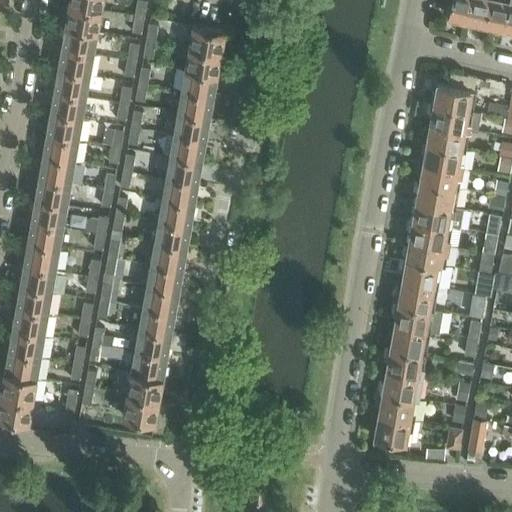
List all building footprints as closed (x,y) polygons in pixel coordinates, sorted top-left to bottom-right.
[(101,10),(102,0),(69,0),(69,5),(101,10)] [(147,0),(137,0),(135,14),(144,16),(147,0)] [(467,19),(471,0),(451,0),(450,6),(448,5),(446,14),(448,14),(448,15),(467,19)] [(473,24),(484,26),(490,0),(471,0),(467,19),(474,21),(473,24)] [(496,26),(503,27),(509,0),(490,0),(484,26),(495,29),(496,26)] [(511,32),(511,0),(509,0),(503,27),(510,29),(510,32),(511,32)] [(69,5),(65,26),(97,32),(101,10),(69,5)] [(144,16),(135,14),(132,31),(141,33),(144,16)] [(159,24),(149,22),(146,39),(156,40),(159,24)] [(192,24),(188,46),(221,53),(225,30),(192,24)] [(65,26),(61,47),(94,53),(97,32),(65,26)] [(156,40),(146,39),(143,55),(153,57),(156,40)] [(140,43),(130,41),(127,58),(137,59),(140,43)] [(217,75),(221,53),(188,46),(179,45),(175,67),(185,69),(217,75)] [(94,53),(61,47),(57,69),(90,75),(94,53)] [(137,59),(127,58),(124,74),(134,76),(137,59)] [(151,67),(142,66),(139,82),(148,84),(151,67)] [(57,69),(54,91),(86,96),(90,75),(57,69)] [(181,90),(213,96),(217,75),(185,69),(181,90)] [(148,84),(139,82),(136,99),(145,101),(148,84)] [(433,91),(431,102),(472,110),(476,89),(437,82),(435,91),(433,91)] [(132,86),(123,84),(120,101),(129,103),(132,86)] [(209,117),(213,96),(181,90),(177,111),(209,117)] [(54,91),(50,112),(82,118),(86,96),(54,91)] [(129,103),(120,101),(117,118),(126,119),(129,103)] [(481,111),(472,110),(431,102),(429,114),(431,114),(430,123),(469,130),(477,131),(481,111)] [(143,110),(134,109),(131,125),(140,127),(143,110)] [(173,133),(206,139),(209,117),(177,111),(175,123),(165,121),(163,131),(173,133)] [(50,112),(46,134),(78,139),(82,118),(50,112)] [(426,129),(424,141),(466,148),(469,130),(430,123),(429,130),(426,129)] [(140,127),(131,125),(128,142),(137,144),(140,127)] [(115,128),(112,144),(121,146),(124,129),(115,128)] [(202,160),(206,139),(173,133),(169,154),(202,160)] [(46,134),(42,155),(75,161),(78,139),(46,134)] [(462,168),(466,148),(424,141),(422,153),(425,153),(423,161),(462,168)] [(121,146),(112,144),(109,161),(118,163),(121,146)] [(126,152),(123,169),(133,170),(136,154),(126,152)] [(165,176),(198,182),(202,160),(169,154),(165,176)] [(42,155),(39,177),(71,183),(75,161),(42,155)] [(511,167),(511,157),(501,156),(498,169),(511,172),(511,167)] [(419,168),(417,180),(459,187),(462,168),(423,161),(422,168),(419,168)] [(133,170),(123,169),(120,185),(130,187),(133,170)] [(117,173),(107,171),(104,188),(114,189),(117,173)] [(194,204),(198,182),(165,176),(162,198),(194,204)] [(39,177),(35,199),(67,205),(71,183),(39,177)] [(418,192),(417,200),(455,207),(459,187),(417,180),(415,191),(418,192)] [(114,189),(104,188),(101,204),(111,206),(114,189)] [(128,197),(119,195),(116,212),(125,214),(128,197)] [(158,219),(190,225),(194,204),(162,198),(158,219)] [(35,199),(31,220),(63,226),(67,205),(35,199)] [(464,208),(455,207),(417,200),(415,208),(413,207),(411,219),(452,226),(460,227),(464,208)] [(125,214),(116,212),(113,229),(122,230),(125,214)] [(109,216),(100,214),(97,231),(106,233),(109,216)] [(186,247),(190,225),(158,219),(154,241),(186,247)] [(411,230),(410,239),(448,245),(452,226),(411,219),(409,230),(411,230)] [(31,220),(27,242),(60,248),(63,226),(31,220)] [(494,249),(498,232),(489,230),(485,247),(494,249)] [(106,233),(97,231),(94,247),(103,249),(106,233)] [(120,240),(111,238),(108,255),(117,257),(120,240)] [(404,257),(440,264),(445,265),(448,245),(410,239),(408,246),(406,245),(404,257)] [(154,241),(150,263),(182,269),(186,247),(154,241)] [(60,248),(27,242),(23,264),(56,269),(60,248)] [(117,257),(108,255),(105,272),(114,274),(117,257)] [(437,286),(440,264),(404,257),(402,267),(404,270),(402,280),(437,286)] [(101,259),(92,258),(89,274),(98,276),(101,259)] [(182,269),(150,263),(146,284),(179,290),(182,269)] [(23,264),(20,285),(52,291),(56,269),(23,264)] [(98,276),(89,274),(86,291),(95,293),(98,276)] [(433,308),(437,286),(402,280),(401,288),(398,290),(396,301),(433,308)] [(113,284),(103,282),(100,298),(110,300),(113,284)] [(146,284),(142,306),(175,312),(179,290),(146,284)] [(20,285),(16,307),(48,312),(52,291),(20,285)] [(110,300),(100,298),(97,315),(107,317),(110,300)] [(84,301),(81,317),(91,319),(94,302),(84,301)] [(396,315),(395,324),(429,330),(439,332),(443,310),(433,308),(396,301),(394,312),(396,315)] [(171,333),(175,312),(142,306),(139,327),(171,333)] [(16,307),(12,329),(44,334),(48,312),(16,307)] [(91,319),(81,317),(78,334),(88,336),(91,319)] [(467,351),(476,352),(481,319),(472,318),(467,351)] [(425,353),(429,330),(395,324),(393,333),(390,335),(388,346),(425,353)] [(105,327),(96,325),(93,342),(102,344),(105,327)] [(135,349),(167,354),(171,333),(139,327),(135,349)] [(12,329),(8,350),(41,356),(44,334),(12,329)] [(102,344),(93,342),(90,359),(99,360),(102,344)] [(86,346),(77,344),(74,361),(83,362),(86,346)] [(388,360),(387,368),(421,374),(425,353),(388,346),(386,357),(388,360)] [(163,376),(167,354),(135,349),(131,371),(163,376)] [(8,350),(5,372),(37,377),(41,356),(8,350)] [(83,362),(74,361),(71,377),(80,379),(83,362)] [(484,362),(482,375),(504,378),(506,365),(484,362)] [(417,397),(421,374),(387,368),(385,378),(382,380),(380,390),(417,397)] [(97,370),(88,369),(85,385),(94,387),(97,370)] [(127,392),(159,398),(163,376),(131,371),(127,392)] [(5,372),(1,393),(33,399),(37,377),(5,372)] [(94,387),(85,385),(82,402),(92,404),(94,387)] [(78,389),(69,387),(66,404),(75,406),(78,389)] [(380,405),(379,413),(413,419),(417,397),(380,390),(378,402),(380,405)] [(155,421),(159,398),(127,392),(123,415),(155,421)] [(33,399),(1,393),(0,398),(0,416),(29,422),(33,399)] [(75,406),(66,404),(63,421),(72,422),(75,406)] [(99,408),(84,406),(81,423),(95,426),(99,408)] [(409,442),(413,419),(379,413),(377,422),(374,424),(373,432),(375,435),(375,436),(409,442)] [(485,420),(473,418),(468,450),(480,452),(485,420)] [(461,428),(449,426),(445,445),(458,446),(461,428)] [(266,486),(252,484),(251,497),(265,498),(266,486)]
